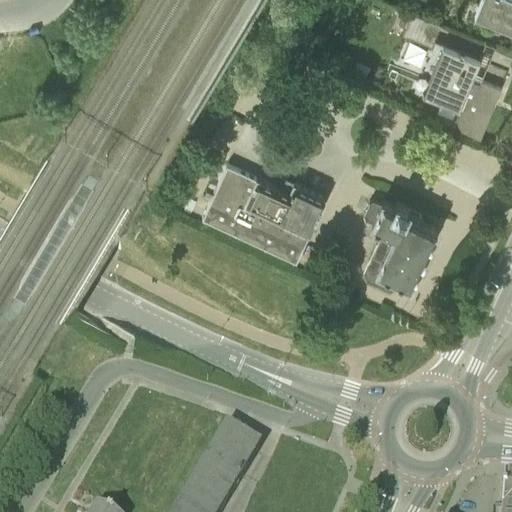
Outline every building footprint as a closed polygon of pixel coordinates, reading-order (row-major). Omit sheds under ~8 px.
[(511,0),(479,0),(473,15),(511,30),(511,0)] [(401,32),(431,45),(440,23),(410,11),(401,32)] [(410,40),(405,58),(423,63),(428,45),(410,40)] [(478,58),(442,43),(422,92),(439,99),(435,109),(453,117),(450,122),(479,137),(500,88),(471,76),(478,58)] [(209,200),(201,217),(295,260),(307,233),(309,233),(326,196),(322,194),(328,183),(301,170),(296,182),(292,180),(292,181),(285,178),(280,187),(227,163),(217,183),(210,180),(202,197),(209,200)] [(363,269),(365,277),(388,287),(394,285),(397,279),(409,284),(436,227),(422,220),(421,214),(408,209),(407,209),(410,204),(394,197),(392,201),(381,196),(379,201),(373,198),(368,199),(362,212),(364,218),(370,220),(368,223),(371,224),(369,228),(376,231),(370,241),(374,243),(363,269)] [(225,428),(174,511),(221,511),(259,449),(225,428)] [(511,511),(511,478),(503,478),(500,511),(511,511)]
